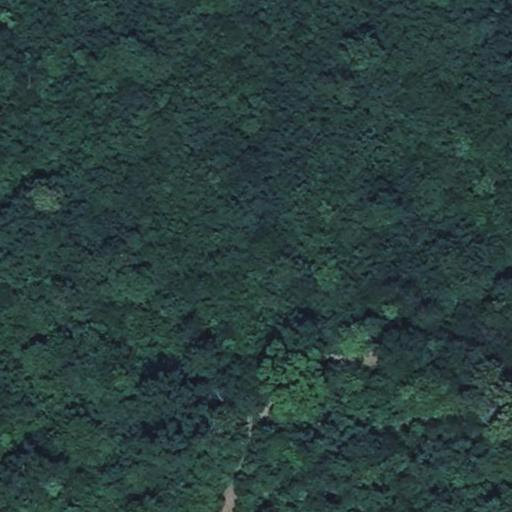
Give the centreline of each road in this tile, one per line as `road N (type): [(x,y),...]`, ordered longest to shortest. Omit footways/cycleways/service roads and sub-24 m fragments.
road 1 (track): [(511,255),(400,342),(122,417),(0,440)]
road 2 (track): [(284,371),(249,430),(226,511)]
